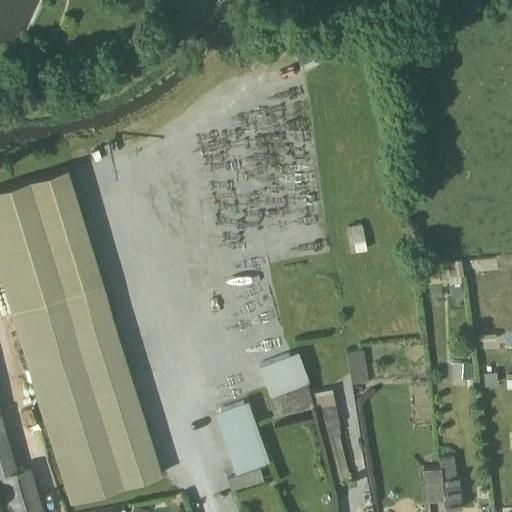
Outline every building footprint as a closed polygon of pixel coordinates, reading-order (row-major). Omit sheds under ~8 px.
[(66,166),(0,186),(0,275),(69,494),(160,465),(66,166)] [(357,217),(344,219),(347,241),(347,245),(364,242),(359,217),(357,217)] [(460,265),(494,261),(493,245),(458,248),(457,248),(460,265)] [(457,250),(414,254),(416,273),(445,270),(447,286),(459,284),(457,265),(459,264),(457,250)] [(349,375),(366,373),(361,341),(343,344),(349,375)] [(304,374),(296,342),(255,356),(266,386),(304,374)] [(450,350),(449,365),(468,366),(469,351),(450,350)] [(310,397),(304,374),(265,387),(271,406),(272,407),(309,398),(310,397)] [(329,379),(308,384),(330,475),(347,472),(336,424),(338,424),(337,415),(329,379)] [(267,450),(244,391),(210,404),(232,463),(267,450)] [(45,511),(29,456),(14,459),(0,405),(0,502),(2,511),(45,511)] [(434,446),(441,498),(458,496),(454,464),(450,444),(434,446)] [(439,487),(435,455),(419,457),(422,489),(439,487)] [(257,458),(224,469),(228,482),(261,471),(257,458)] [(132,495),(126,508),(134,511),(140,511),(146,502),(132,495)]
